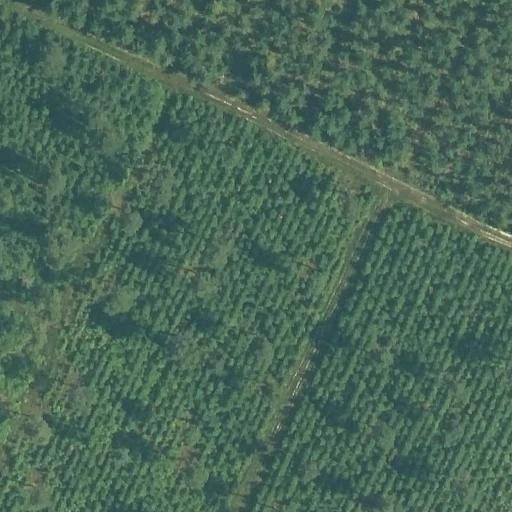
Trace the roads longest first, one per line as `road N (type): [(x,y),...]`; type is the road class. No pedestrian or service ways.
road 1 (track): [(476,0),(229,511)]
road 2 (track): [(7,0),(511,238)]
